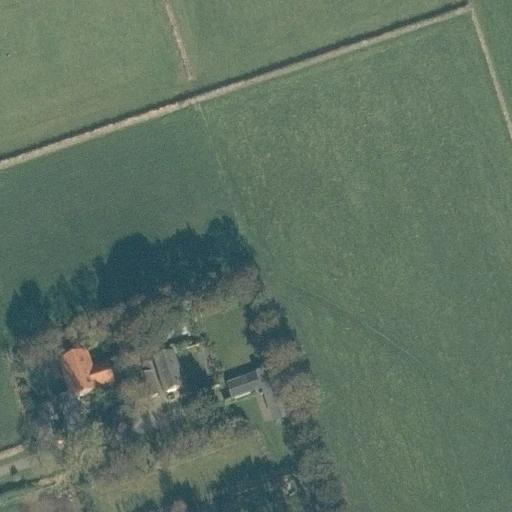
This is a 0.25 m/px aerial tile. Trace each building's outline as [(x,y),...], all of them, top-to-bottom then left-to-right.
[(183,322),(151,333),(156,348),(188,337),(183,322)] [(141,379),(141,380),(148,403),(160,399),(153,376),(151,376),(147,367),(153,365),(164,398),(186,392),(175,356),(155,362),(154,358),(135,365),(141,379)] [(108,366),(91,372),(86,358),(61,367),(71,397),(57,402),(68,433),(82,428),(79,421),(84,420),(78,404),(100,396),(99,393),(115,387),(108,366)] [(279,367),(226,386),(232,402),(265,391),(262,385),(266,383),(270,395),(265,397),(275,425),(297,417),(279,367)] [(129,384),(136,407),(148,403),(141,380),(129,384)] [(225,426),(214,430),(220,445),(230,441),(225,426)] [(311,470),(302,474),(308,491),(316,487),(311,470)]
